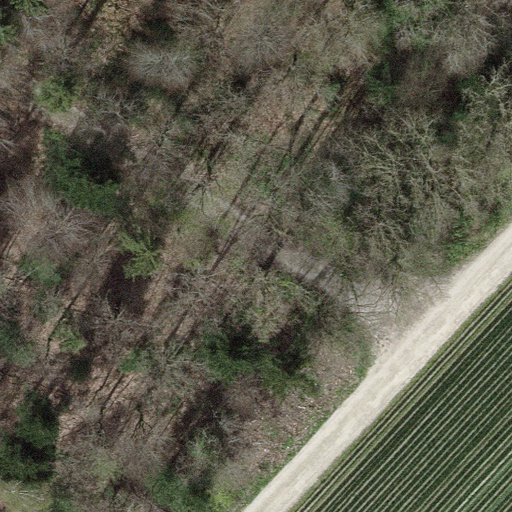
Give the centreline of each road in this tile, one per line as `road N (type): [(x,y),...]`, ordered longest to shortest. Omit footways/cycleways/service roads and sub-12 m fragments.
road 1 (track): [(0,224),(316,460)]
road 2 (track): [(269,511),(511,251)]
